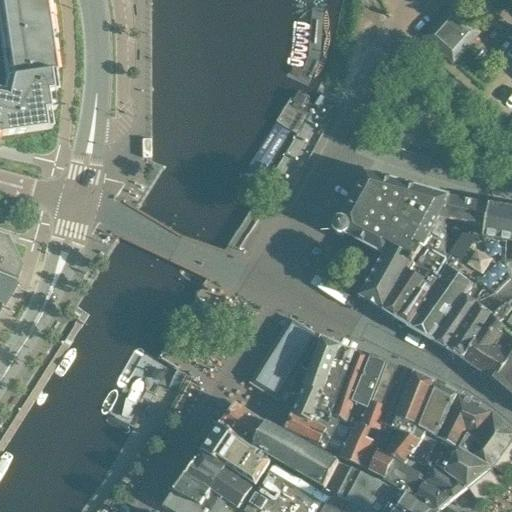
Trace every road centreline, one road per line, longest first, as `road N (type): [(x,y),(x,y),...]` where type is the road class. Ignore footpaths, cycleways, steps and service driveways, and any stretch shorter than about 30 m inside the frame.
road 1 (unclassified): [(142,511),(287,287)]
road 2 (unclassified): [(287,287),(511,414)]
road 3 (unclassified): [(76,204),(96,87),(92,0)]
road 4 (unclassified): [(0,378),(54,281),(76,204)]
road 5 (unclassified): [(511,193),(341,139)]
road 6 (unclassified): [(261,279),(341,139)]
road 7 (unclassified): [(108,212),(224,269)]
road 8 (unclassified): [(341,139),(403,28)]
